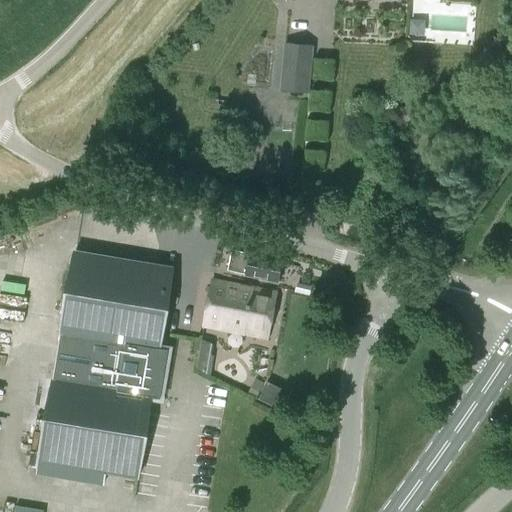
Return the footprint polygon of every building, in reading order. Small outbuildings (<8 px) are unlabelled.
[(286,44),(282,92),(309,95),(314,47),(286,44)] [(251,255),(233,251),(229,272),(246,276),(279,283),(285,262),(251,255)] [(60,333),(52,380),(38,459),(136,477),(150,399),(158,400),(167,353),(159,351),(173,272),(75,254),(60,333)] [(268,339),(277,293),(212,281),(204,327),(268,339)] [(298,283),(296,292),(305,295),(308,285),(298,283)] [(202,340),(197,369),(207,374),(211,345),(202,340)] [(255,381),(248,395),(255,398),(261,385),(255,381)] [(274,407),(282,390),(269,383),(260,400),(274,407)] [(43,511),(44,508),(10,503),(8,511),(43,511)]
